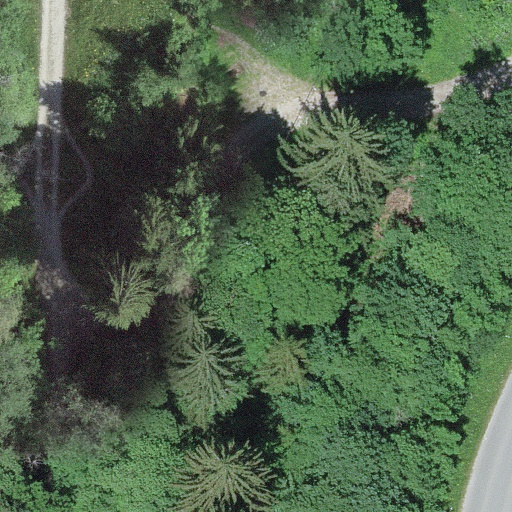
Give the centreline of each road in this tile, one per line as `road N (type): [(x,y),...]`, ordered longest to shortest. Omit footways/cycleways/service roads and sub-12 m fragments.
road 1 (track): [(511,80),(498,91),(409,110),(322,114),(257,133),(227,187),(218,246),(195,287),(151,320),(73,310),(45,258)]
road 2 (track): [(54,0),(45,258)]
